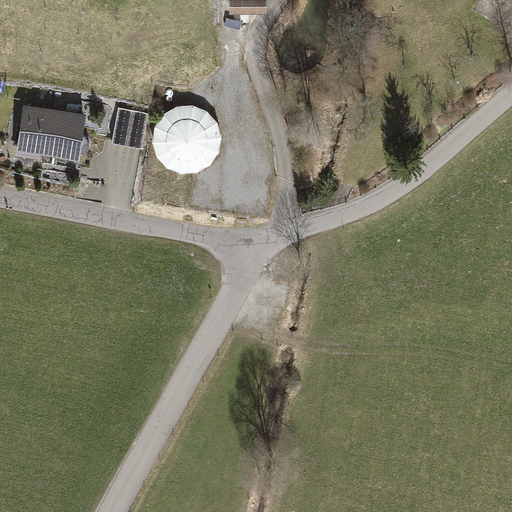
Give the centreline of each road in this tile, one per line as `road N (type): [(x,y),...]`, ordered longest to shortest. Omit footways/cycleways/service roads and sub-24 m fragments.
road 1 (track): [(223,307),(281,333),(392,360),(511,454)]
road 2 (unclassified): [(255,246),(413,178),(511,91)]
road 3 (unclassified): [(112,511),(255,246)]
road 4 (residential): [(255,246),(278,206),(285,164),(253,77),(255,32),(277,0)]
road 5 (residential): [(0,197),(255,246)]
